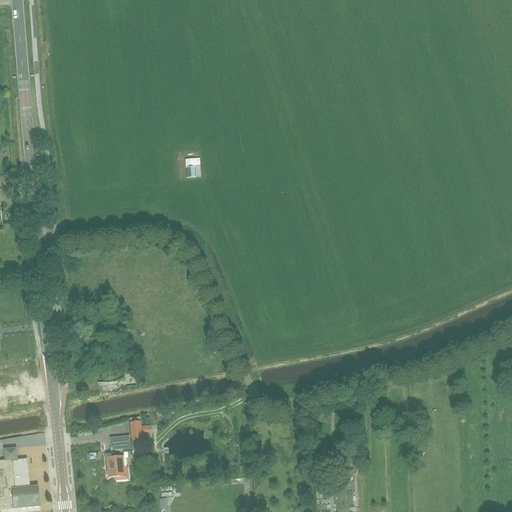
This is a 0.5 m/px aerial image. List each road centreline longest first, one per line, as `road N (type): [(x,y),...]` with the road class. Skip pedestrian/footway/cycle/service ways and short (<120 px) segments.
road 1 (unclassified): [(511,324),(424,361),(272,405),(251,388),(204,267),(185,243),(160,231),(38,241)]
road 2 (tertiary): [(64,511),(38,241)]
road 3 (tertiary): [(38,241),(17,0)]
